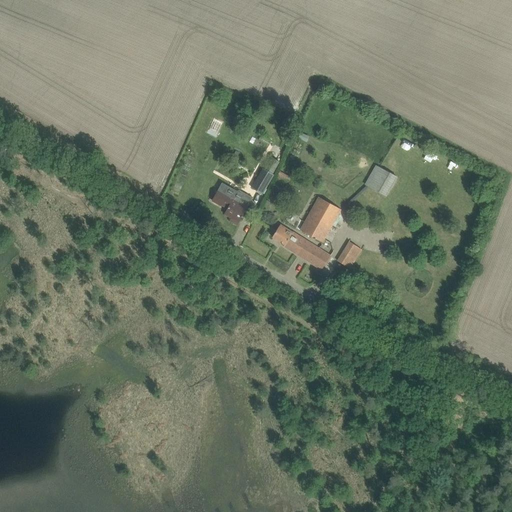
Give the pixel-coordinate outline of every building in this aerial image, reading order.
[(301,131),(298,137),(307,141),(310,135),(301,131)] [(234,154),(231,160),(237,163),(240,157),(238,156),(240,152),(236,151),(234,154)] [(252,187),(263,194),(281,163),(270,157),(252,187)] [(363,183),(388,197),(398,177),(374,164),(363,183)] [(236,192),(233,198),(227,195),(221,204),(228,208),(225,214),(231,218),(230,221),(237,225),(242,218),(243,217),(242,216),(247,208),(252,198),(244,193),(239,191),(236,192)] [(301,230),(323,243),(342,209),(319,197),(301,230)] [(436,223),(440,214),(435,211),(431,221),(436,223)] [(319,249),(298,236),(280,225),(272,237),(285,245),(284,247),(321,271),(330,256),(319,249)] [(349,244),(338,261),(350,269),(361,251),(349,244)]
